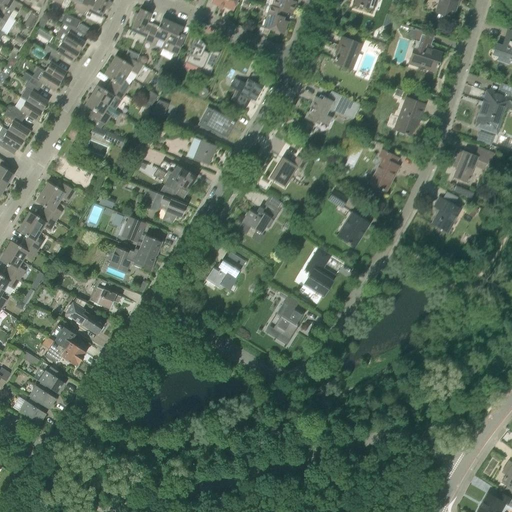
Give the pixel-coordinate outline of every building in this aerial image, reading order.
[(0,0),(0,4),(3,6),(0,11),(10,17),(11,16),(15,19),(23,6),(13,0),(0,0)] [(71,0),(71,1),(76,3),(73,10),(84,14),(85,11),(90,0),(71,0)] [(109,0),(90,0),(85,11),(101,18),(109,0)] [(213,0),(212,3),(219,7),(220,5),(232,11),(237,0),(213,0)] [(241,7),(247,9),(250,2),(243,0),(241,7)] [(266,0),(265,5),(270,7),(286,12),(292,14),(295,2),(291,1),(290,0),(266,0)] [(356,0),(355,5),(373,10),(375,0),(356,0)] [(435,13),(452,18),(455,9),(454,9),(456,0),(437,0),(439,1),(435,13)] [(270,7),(264,28),(275,31),(274,33),(279,35),(280,33),(283,34),(287,22),(282,21),(283,18),(284,19),(286,12),(270,7)] [(147,22),(151,14),(140,9),(137,16),(134,15),(132,20),(135,21),(131,31),(147,38),(153,25),(147,22)] [(0,11),(0,30),(1,31),(10,17),(0,11)] [(77,29),(80,21),(75,19),(72,26),(77,29)] [(172,23),(162,19),(158,27),(153,25),(147,38),(145,42),(155,46),(158,39),(164,42),(172,23)] [(407,31),(409,31),(410,32),(411,28),(393,22),(391,30),(394,31),(400,28),(401,29),(407,31)] [(56,37),(63,42),(79,52),(85,43),(73,35),(76,30),(68,25),(64,23),(60,29),(56,37)] [(164,42),(161,49),(167,51),(177,56),(185,39),(179,36),(183,28),(172,23),(164,42)] [(411,28),(410,32),(408,33),(411,40),(415,41),(414,47),(409,64),(435,72),(437,68),(438,65),(437,65),(441,54),(432,51),(432,49),(431,46),(430,46),(434,35),(411,28)] [(511,33),(507,31),(502,47),(496,45),(493,55),(498,57),(497,61),(507,64),(508,61),(511,61),(511,33)] [(200,40),(196,38),(188,57),(189,57),(187,63),(202,70),(202,71),(209,78),(221,53),(211,52),(210,54),(204,51),(205,51),(204,50),(205,48),(206,48),(206,46),(200,40)] [(335,61),(334,64),(351,70),(361,45),(342,38),(339,47),(341,47),(336,58),(335,61)] [(61,54),(73,62),(79,52),(63,42),(57,52),(50,48),(47,53),(58,59),(61,54)] [(384,52),(386,45),(379,43),(377,50),(384,52)] [(61,82),(67,72),(55,64),(58,59),(47,53),(44,58),(50,62),(45,71),(61,82)] [(123,61),(116,56),(110,66),(127,77),(130,71),(136,75),(142,66),(126,56),(123,61)] [(110,66),(104,76),(111,80),(108,85),(124,95),(130,86),(123,82),(127,77),(110,66)] [(45,71),(39,81),(25,73),(22,78),(27,81),(29,82),(39,89),(43,84),(55,91),(61,82),(45,71)] [(254,101),(262,88),(248,80),(245,85),(236,80),(235,80),(230,88),(236,92),(232,100),(241,105),(246,96),(254,101)] [(43,111),(49,101),(36,94),(39,89),(29,82),(27,81),(23,86),(27,88),(21,97),(26,101),(43,111)] [(105,90),(97,86),(91,95),(108,106),(112,101),(118,105),(124,95),(108,85),(105,90)] [(360,106),(320,86),(311,104),(313,105),(311,108),(310,108),(308,113),(309,113),(306,119),(316,124),(317,121),(325,125),(329,117),(326,116),(329,111),(332,112),(333,111),(353,121),(360,106)] [(208,94),(208,93),(208,92),(208,91),(207,89),(205,88),(204,88),(203,88),(202,88),(200,88),(199,89),(198,90),(198,91),(198,93),(198,94),(198,96),(199,97),(200,98),(201,98),(203,99),(205,98),(206,98),(207,97),(208,95),(208,94)] [(403,92),(396,89),(394,96),(400,98),(403,92)] [(511,92),(508,99),(487,92),(476,122),(477,122),(476,127),(497,134),(498,129),(499,129),(500,129),(499,129),(506,108),(511,110),(511,92)] [(91,95),(86,105),(93,109),(89,115),(105,125),(111,115),(105,111),(108,106),(91,95)] [(395,130),(410,136),(416,120),(418,120),(424,105),(406,99),(395,130)] [(26,101),(20,111),(14,106),(11,112),(21,118),(24,113),(36,121),(43,111),(26,101)] [(163,119),(167,108),(156,104),(150,114),(163,119)] [(24,140),(30,131),(18,123),(21,118),(11,112),(7,109),(4,115),(14,121),(8,130),(24,140)] [(214,131),(227,138),(236,123),(213,110),(213,111),(205,126),(214,131)] [(0,145),(3,148),(6,143),(18,150),(24,140),(8,130),(2,127),(0,130),(0,145)] [(126,139),(93,127),(89,137),(101,142),(102,138),(123,147),(126,139)] [(494,137),(479,131),(476,141),(491,146),(494,137)] [(148,134),(139,133),(138,142),(146,143),(148,134)] [(214,153),(216,147),(194,138),(186,156),(208,165),(213,152),(214,153)] [(457,169),(453,178),(466,184),(476,161),(489,166),(493,154),(478,148),(475,156),(459,150),(452,167),(457,169)] [(370,184),(386,192),(395,175),(393,174),(394,172),(397,167),(399,168),(399,167),(395,165),(399,159),(382,151),(379,157),(382,159),(370,184)] [(308,163),(297,156),(292,164),(282,158),(269,179),(285,189),(297,168),(303,171),(308,163)] [(7,170),(10,165),(0,158),(0,178),(8,184),(14,174),(7,170)] [(137,161),(135,164),(144,169),(147,164),(137,161)] [(195,177),(172,163),(170,166),(163,161),(157,171),(167,174),(182,183),(180,186),(188,190),(192,184),(193,183),(195,180),(195,179),(195,177)] [(176,193),(183,197),(184,196),(185,196),(187,193),(187,191),(188,190),(180,186),(182,183),(167,174),(166,177),(168,178),(158,194),(172,199),(176,193)] [(0,191),(2,193),(4,190),(6,191),(8,188),(6,187),(8,184),(0,178),(0,191)] [(61,182),(61,183),(58,188),(48,182),(42,192),(59,202),(62,197),(68,201),(75,191),(61,182)] [(159,208),(164,210),(165,213),(163,220),(172,223),(176,215),(181,217),(186,205),(172,199),(158,194),(146,189),(141,202),(149,205),(148,207),(158,211),(159,208)] [(334,191),(328,200),(342,209),(348,200),(334,191)] [(42,192),(36,201),(43,206),(40,211),(56,221),(62,212),(56,208),(59,202),(42,192)] [(284,204),(270,196),(262,209),(259,207),(257,212),(258,213),(257,215),(249,211),(239,226),(237,230),(246,235),(250,227),(262,234),(271,219),(274,221),(284,204)] [(440,211),(433,225),(447,233),(459,209),(439,198),(433,207),(440,211)] [(473,218),(478,210),(473,208),(469,215),(473,218)] [(37,216),(30,212),(24,221),(41,232),(44,227),(50,231),(56,221),(40,211),(37,216)] [(338,237),(354,247),(359,238),(358,237),(367,223),(368,224),(352,214),(338,237)] [(161,243),(162,242),(146,236),(143,242),(139,241),(146,223),(129,216),(121,236),(134,241),(132,243),(136,245),(135,248),(156,257),(159,250),(160,251),(163,244),(161,243)] [(24,221),(18,231),(25,235),(22,240),(38,250),(44,241),(37,237),(41,232),(24,221)] [(19,246),(11,241),(5,251),(22,261),(26,256),(32,260),(38,250),(22,240),(19,246)] [(133,265),(150,271),(150,270),(152,271),(154,264),(153,263),(156,257),(135,248),(134,251),(130,250),(129,252),(117,247),(109,266),(125,273),(133,256),(137,257),(133,265)] [(323,296),(336,276),(324,268),(331,256),(319,248),(305,271),(310,274),(304,284),(323,296)] [(5,251),(0,259),(0,260),(7,265),(4,270),(20,280),(25,270),(19,267),(22,261),(5,251)] [(245,262),(230,252),(224,262),(222,260),(218,267),(220,268),(219,271),(213,268),(206,279),(221,288),(222,286),(229,291),(237,278),(235,277),(245,262)] [(0,275),(0,274),(0,287),(4,291),(7,285),(14,289),(20,280),(4,270),(0,275)] [(89,300),(111,309),(114,301),(118,303),(121,296),(109,292),(112,284),(98,278),(89,300)] [(37,291),(41,285),(35,281),(31,287),(37,291)] [(148,284),(143,281),(138,290),(143,293),(148,284)] [(27,294),(32,297),(36,292),(31,289),(27,294)] [(288,306),(273,329),(273,336),(287,345),(298,327),(297,326),(304,315),(295,309),(298,304),(287,297),(285,300),(283,303),(288,306)] [(98,334),(105,323),(83,309),(86,303),(77,298),(73,303),(66,314),(98,334)] [(12,316),(6,317),(7,326),(14,324),(12,316)] [(81,359),(86,352),(71,342),(76,335),(64,327),(63,329),(57,325),(50,336),(56,340),(55,342),(81,359)] [(57,363),(61,356),(77,366),(81,359),(55,342),(47,337),(43,344),(50,349),(46,356),(57,363)] [(28,352),(24,358),(35,365),(39,359),(28,352)] [(59,394),(66,383),(58,378),(61,373),(51,366),(48,371),(46,370),(39,381),(41,382),(51,389),(59,394)] [(0,389),(1,390),(11,374),(1,368),(0,369),(0,389)] [(49,409),(56,398),(48,393),(51,389),(41,382),(38,387),(36,385),(29,396),(31,397),(41,404),(49,409)] [(39,424),(46,414),(39,409),(41,404),(31,397),(28,402),(20,397),(13,407),(39,424)] [(506,475),(501,483),(506,486),(504,489),(511,494),(511,462),(509,461),(502,473),(506,475)] [(511,498),(500,492),(496,498),(488,494),(477,511),(500,511),(504,504),(507,506),(511,498)]
